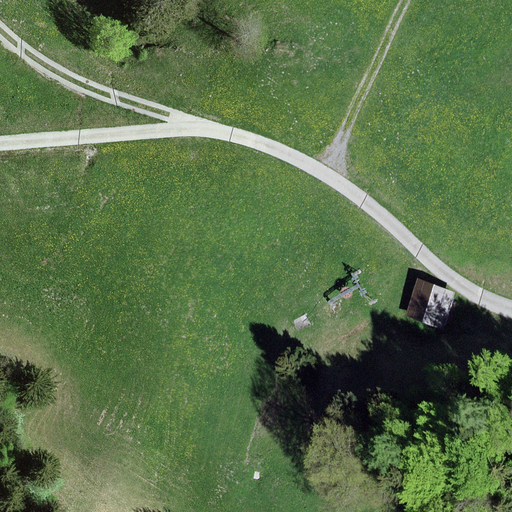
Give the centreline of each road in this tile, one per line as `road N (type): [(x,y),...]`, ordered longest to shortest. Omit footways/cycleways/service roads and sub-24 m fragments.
road 1 (track): [(511,309),(435,268),(327,176),(273,149),(204,131)]
road 2 (track): [(204,131),(61,74),(0,31)]
road 3 (track): [(204,131),(0,143)]
road 4 (track): [(327,176),(405,0)]
